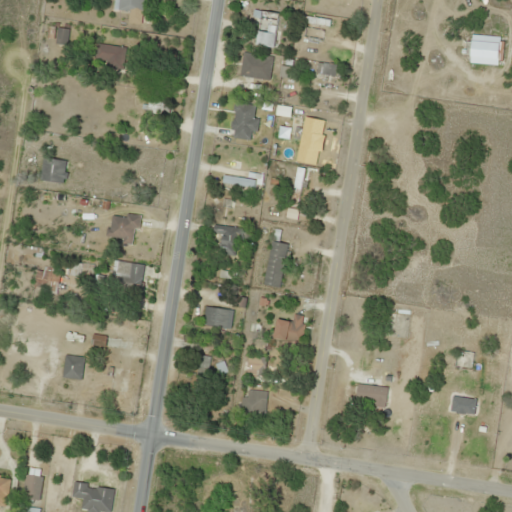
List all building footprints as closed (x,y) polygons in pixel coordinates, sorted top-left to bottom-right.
[(142,0),(115,0),(115,9),(141,12),(142,0)] [(280,3),(255,0),(245,0),(245,8),(254,9),(248,44),(274,47),(280,3)] [(319,0),(319,7),(342,12),(344,0),(319,0)] [(63,45),(67,29),(57,27),(54,43),(63,45)] [(465,40),(465,63),(501,63),(501,40),(465,40)] [(125,47),(95,43),(92,64),(122,68),(125,47)] [(239,76),(269,79),(271,55),(241,53),(239,76)] [(335,63),(316,61),(314,74),(334,75),(335,63)] [(169,98),(146,98),(146,113),(169,113),(169,98)] [(245,140),(248,129),(255,131),(259,118),(252,117),(255,107),(237,102),(228,135),(245,140)] [(303,160),(315,120),(306,117),(294,157),(303,160)] [(66,160),(41,158),(39,181),(64,183),(66,160)] [(254,180),(223,173),(221,181),(252,188),(254,180)] [(137,217),(110,213),(106,241),(133,245),(137,217)] [(218,254),(235,257),(241,229),(213,224),(211,233),(222,235),(218,254)] [(286,244),(270,241),(262,285),(278,287),(286,244)] [(116,285),(141,285),(141,263),(116,263),(116,285)] [(227,309),(204,307),(203,326),(225,328),(227,309)] [(290,322),(276,319),(272,338),(298,344),(303,317),(292,314),(290,322)] [(25,337),(42,337),(42,323),(25,323),(25,337)] [(104,337),(92,334),(91,342),(102,345),(104,337)] [(82,356),(63,355),(62,378),(80,379),(82,356)] [(209,355),(196,355),(196,379),(209,379),(209,355)] [(264,357),(247,355),(245,376),(262,378),(264,357)] [(354,400),(385,403),(387,387),(356,384),(354,400)] [(243,414),(265,414),(265,390),(243,390),(243,414)] [(40,475),(24,474),(21,499),(38,500),(40,475)] [(0,505),(6,506),(8,477),(0,476),(0,505)] [(108,511),(112,487),(72,482),(70,497),(81,498),(80,509),(100,511),(108,511)] [(242,511),(244,492),(232,491),(230,511),(242,511)]
